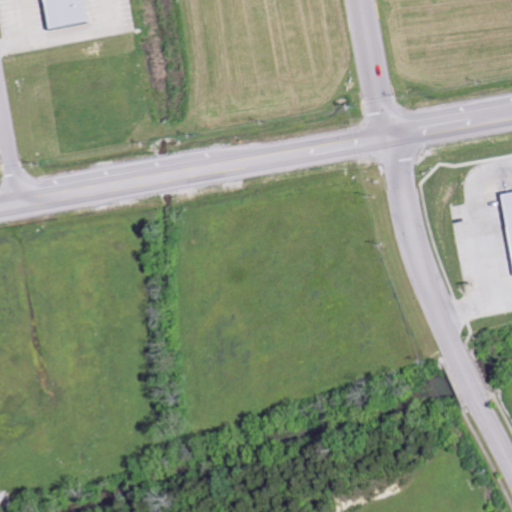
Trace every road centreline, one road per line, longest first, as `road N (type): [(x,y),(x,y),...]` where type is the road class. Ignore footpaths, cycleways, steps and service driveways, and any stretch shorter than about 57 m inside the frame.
road 1 (secondary): [(511,117),(0,205)]
road 2 (residential): [(389,139),(431,296),(458,359)]
road 3 (residential): [(389,139),(359,0)]
